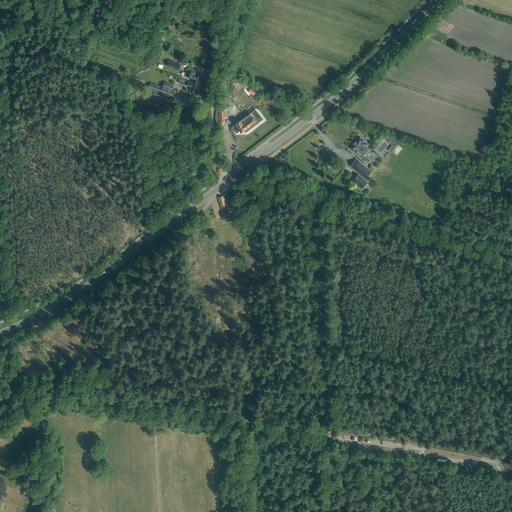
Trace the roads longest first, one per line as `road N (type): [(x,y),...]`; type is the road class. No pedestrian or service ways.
road 1 (tertiary): [(511,470),(0,378)]
road 2 (secondary): [(0,333),(63,302),(228,180)]
road 3 (secondary): [(228,180),(336,95),(435,0)]
road 4 (unclassified): [(228,180),(216,158),(212,86),(227,46)]
